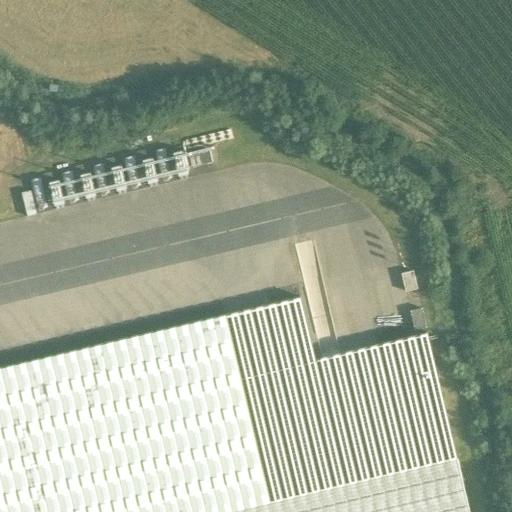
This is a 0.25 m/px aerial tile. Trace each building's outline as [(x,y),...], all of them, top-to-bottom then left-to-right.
[(165,148),(154,150),(161,180),(172,178),(165,148)] [(209,150),(188,155),(191,167),(212,162),(209,150)] [(173,153),(178,176),(188,174),(183,151),(173,153)] [(123,158),(130,187),(141,185),(134,155),(123,158)] [(152,158),(142,160),(148,183),(157,181),(152,158)] [(103,163),(92,166),(99,195),(110,192),(103,163)] [(111,167),(116,190),(126,188),(120,165),(111,167)] [(72,170),(61,173),(68,202),(79,199),(72,170)] [(80,174),(86,198),(95,196),(89,172),(80,174)] [(40,178),(30,180),(37,209),(47,207),(40,178)] [(49,182),(54,205),(64,203),(58,180),(49,182)] [(21,192),(27,216),(36,214),(31,190),(21,192)] [(417,288),(413,270),(401,273),(405,291),(417,288)] [(0,511),(469,511),(427,333),(415,335),(315,359),(300,298),(0,368),(0,511)] [(425,326),(421,308),(410,310),(414,329),(425,326)]
